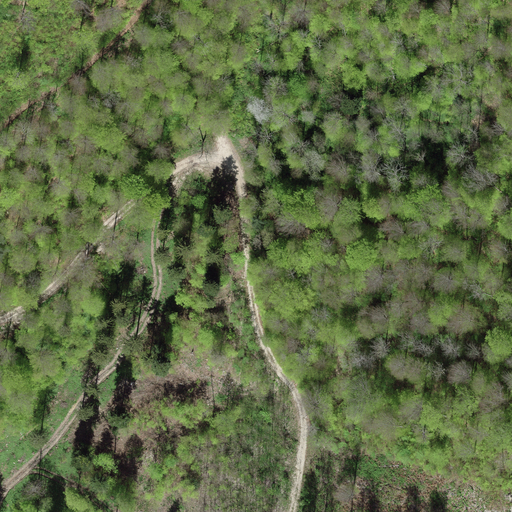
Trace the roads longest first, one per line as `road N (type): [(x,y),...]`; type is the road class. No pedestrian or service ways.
road 1 (track): [(0,321),(59,285),(129,206),(175,172),(226,160),(239,177),(257,326),(304,418),(289,511)]
road 2 (track): [(230,163),(217,195),(100,367),(14,474),(6,511)]
road 3 (track): [(148,0),(105,52),(0,129)]
